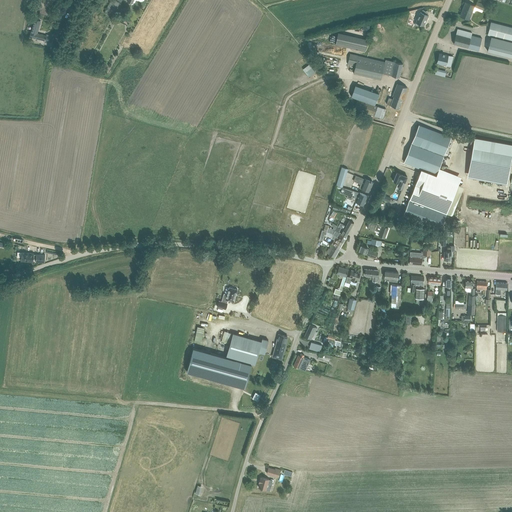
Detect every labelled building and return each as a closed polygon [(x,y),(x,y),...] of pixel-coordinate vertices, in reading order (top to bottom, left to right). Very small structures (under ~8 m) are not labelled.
[(115,0),(111,0),(104,13),(112,17),(114,12),(115,12),(118,7),(117,7),(120,2),(119,2),(117,1),(115,0)] [(476,2),(475,7),(483,10),(485,5),(476,2)] [(460,16),(465,18),(468,19),(474,6),(466,3),(460,16)] [(418,26),(419,24),(424,26),(428,15),(420,12),(415,25),(418,26)] [(34,19),(31,32),(29,37),(45,41),(51,42),(53,36),(47,34),(46,36),(37,33),(40,21),(34,19)] [(491,36),(511,40),(511,27),(490,22),(487,35),(488,35),(491,36)] [(54,35),(58,37),(63,29),(59,27),(54,35)] [(472,33),(457,29),(453,44),(459,45),(465,47),(479,50),(482,38),(471,35),(472,33)] [(335,45),(365,51),(367,39),(338,33),(335,45)] [(511,40),(491,36),(487,51),(511,57),(511,40)] [(439,53),(436,63),(451,67),(453,56),(439,53)] [(354,74),(381,79),(383,73),(385,62),(350,54),(348,64),(356,66),(354,74)] [(392,76),(394,76),(399,78),(403,64),(395,62),(392,76)] [(308,77),(315,72),(309,64),(302,68),(308,77)] [(387,104),(394,107),(399,109),(407,87),(397,84),(392,96),(394,97),(393,99),(389,98),(387,104)] [(351,97),(357,99),(354,109),(373,115),(377,106),(375,105),(377,99),(379,93),(355,85),(351,97)] [(381,119),(384,109),(378,106),(374,116),(381,119)] [(417,167),(421,169),(436,175),(439,168),(448,146),(451,147),(453,141),(450,140),(451,138),(419,125),(404,162),(417,167)] [(470,162),(509,169),(511,153),(511,144),(474,138),(470,162)] [(342,167),(336,185),(342,187),(347,169),(342,167)] [(439,231),(446,214),(461,177),(439,168),(436,175),(421,169),(402,217),(401,219),(408,222),(409,219),(439,231)] [(397,172),(393,181),(398,183),(399,180),(405,182),(407,176),(397,172)] [(373,182),(368,180),(355,175),(353,181),(360,184),(359,187),(369,191),(373,182)] [(355,202),(359,203),(363,205),(367,196),(359,192),(359,193),(336,186),(336,187),(342,189),(340,193),(347,196),(347,198),(355,201),(355,202)] [(338,232),(346,236),(354,223),(349,220),(344,228),(341,226),(338,232)] [(369,221),(367,228),(372,229),(375,230),(378,231),(380,232),(379,236),(385,238),(388,228),(384,227),(382,226),(382,225),(378,223),(377,224),(374,223),(369,221)] [(333,223),(331,226),(334,227),(333,229),(335,230),(338,232),(340,227),(335,225),(333,223)] [(337,239),(343,242),(346,236),(338,232),(335,230),(333,234),(334,234),(339,237),(337,239)] [(340,248),(343,242),(337,239),(339,237),(334,234),(331,238),(334,239),(332,243),(340,248)] [(329,248),(326,252),(334,257),(340,248),(332,243),(330,246),(329,248)] [(366,254),(377,258),(378,254),(376,253),(368,250),(369,248),(365,247),(365,246),(364,246),(364,247),(361,245),(359,251),(366,253),(366,254)] [(17,252),(17,257),(21,257),(21,261),(33,262),(33,260),(36,260),(36,262),(43,263),(44,263),(44,262),(45,255),(36,254),(34,254),(34,253),(21,252),(17,252)] [(423,253),(411,252),(409,264),(422,265),(422,258),(423,258),(426,257),(426,255),(423,255),(423,253)] [(339,266),(336,274),(340,275),(339,277),(343,278),(340,285),(339,290),(342,291),(343,286),(348,269),(339,266)] [(377,282),(378,275),(378,270),(366,269),(365,276),(373,277),(372,281),(377,282)] [(357,282),(359,278),(360,273),(351,270),(349,277),(347,276),(346,282),(350,283),(356,285),(357,282)] [(388,278),(388,280),(397,281),(398,272),(385,271),(384,278),(388,278)] [(412,275),(411,280),(410,292),(414,292),(415,285),(422,285),(423,284),(423,281),(424,276),(412,275)] [(428,282),(432,283),(432,284),(436,285),(440,285),(440,283),(441,278),(429,277),(428,282)] [(471,291),(470,295),(469,295),(467,314),(475,314),(476,304),(475,304),(476,295),(474,295),(475,288),(472,288),(473,281),(466,280),(465,285),(465,287),(465,289),(467,291),(471,291)] [(477,281),(476,289),(477,289),(480,289),(486,289),(487,282),(477,281)] [(507,290),(507,283),(496,282),(496,287),(496,289),(495,294),(501,295),(501,290),(507,290)] [(400,283),(391,283),(391,306),(400,306),(400,283)] [(219,301),(217,306),(225,309),(226,307),(226,304),(227,305),(227,303),(228,300),(233,302),(234,302),(234,301),(237,290),(237,289),(230,287),(229,287),(227,295),(224,294),(222,301),(219,301)] [(420,299),(419,305),(423,305),(424,289),(423,289),(416,289),(416,299),(420,299)] [(354,309),(356,300),(350,298),(347,308),(348,308),(347,311),(353,313),(354,309)] [(500,306),(504,306),(505,299),(497,299),(496,307),(500,307),(500,306)] [(506,331),(506,315),(497,315),(497,331),(506,331)] [(310,325),(305,336),(309,338),(310,339),(311,338),(314,339),(317,332),(315,331),(317,328),(315,327),(310,325)] [(202,341),(204,327),(196,326),(195,341),(202,341)] [(233,333),(226,356),(193,347),(187,370),(245,387),(252,363),(255,364),(258,352),(265,354),(268,340),(262,339),(261,341),(233,333)] [(279,334),(273,356),(281,359),(287,337),(279,334)] [(322,345),(312,342),(311,342),(309,349),(320,352),(322,345)] [(302,369),(305,371),(310,359),(304,356),(304,355),(301,354),(300,356),(298,355),(294,366),(302,369)] [(255,392),(252,398),(257,401),(260,395),(255,392)] [(275,470),(268,468),(267,473),(279,477),(281,470),(276,468),(275,470)] [(270,490),(273,480),(261,477),(261,478),(260,477),(259,483),(260,483),(258,487),(270,490)]
